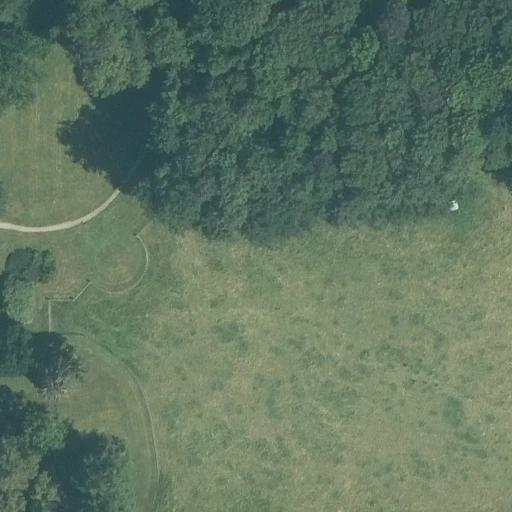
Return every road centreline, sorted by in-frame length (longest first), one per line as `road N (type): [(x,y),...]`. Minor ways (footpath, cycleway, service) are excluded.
road 1 (track): [(161,103),(511,93)]
road 2 (track): [(76,0),(161,103)]
